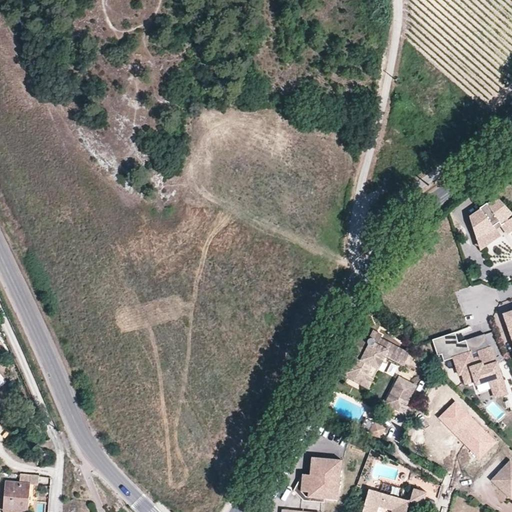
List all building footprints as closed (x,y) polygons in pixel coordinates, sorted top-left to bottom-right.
[(511,213),(499,201),(471,219),(483,253),(502,238),(497,231),(502,228),(508,237),(511,234),(511,213)] [(409,352),(380,337),(381,334),(373,329),(368,339),(361,335),(348,361),(352,364),(349,371),(366,380),(377,358),(382,361),(385,355),(403,365),(409,352)] [(496,398),(509,394),(493,349),(480,354),(482,359),(474,361),(468,342),(460,344),(455,342),(453,335),(434,341),(439,357),(443,356),(445,363),(455,360),(460,376),(463,375),(467,385),(469,384),(470,388),(474,387),(477,396),(494,391),(496,398)] [(366,380),(349,371),(352,364),(348,361),(341,373),(368,387),(371,382),(382,361),(377,358),(366,380)] [(406,405),(416,385),(399,376),(385,403),(396,408),(399,401),(406,405)] [(402,412),(406,405),(399,401),(396,408),(402,412)] [(496,443),(455,401),(438,418),(479,460),(496,443)] [(386,430),(376,425),(371,434),(381,439),(386,430)] [(344,462),(313,458),(311,477),(305,476),(303,493),(311,494),(310,499),(340,502),(344,462)] [(509,496),(511,492),(511,462),(494,481),(509,496)] [(39,474),(20,473),(19,483),(5,483),(4,509),(28,511),(30,484),(38,485),(39,474)] [(326,504),(326,500),(310,499),(311,494),(303,493),(305,476),(297,493),(306,502),(326,504)] [(426,506),(429,494),(430,492),(418,489),(414,500),(417,500),(416,503),(426,506)] [(409,511),(411,504),(370,493),(364,511),(409,511)]
